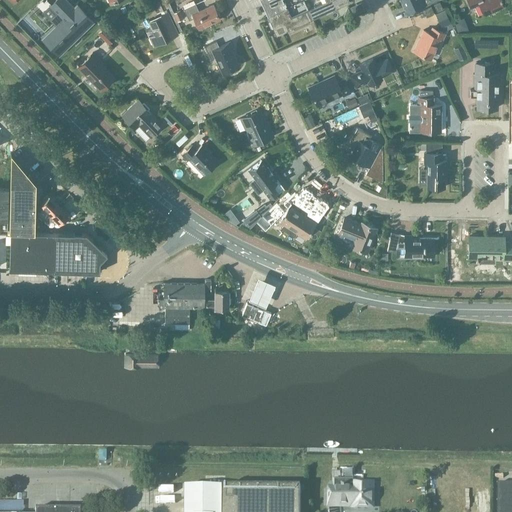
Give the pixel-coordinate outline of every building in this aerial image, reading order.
[(78,33),(91,20),(80,8),(77,11),(66,0),(62,0),(53,8),(65,21),(58,27),(56,25),(45,36),(59,51),(70,40),(71,41),(79,34),(78,33)] [(158,0),(155,2),(160,11),(166,8),(164,5),(167,3),(165,0),(158,0)] [(259,0),(267,16),(285,8),(281,0),(259,0)] [(323,0),(325,2),(308,9),(313,19),(348,3),(347,0),(323,0)] [(401,0),(404,6),(412,2),(415,9),(428,3),(435,0),(401,0)] [(504,4),(501,0),(467,0),(470,6),(479,3),(483,13),(504,4)] [(219,19),(213,4),(198,11),(195,3),(183,8),(188,19),(193,17),(198,28),(219,19)] [(423,9),(425,14),(433,11),(430,5),(423,9)] [(285,8),(267,16),(276,36),(313,19),(308,9),(290,17),(285,8)] [(435,14),(441,27),(451,22),(444,9),(435,14)] [(183,19),(179,10),(173,13),(177,22),(183,19)] [(153,28),(147,31),(153,45),(177,34),(167,12),(149,20),(153,28)] [(108,44),(115,37),(104,26),(97,33),(108,44)] [(429,32),(423,30),(414,50),(431,57),(440,37),(442,38),(445,32),(432,27),(429,32)] [(238,65),(231,49),(233,49),(229,41),(219,46),(216,40),(204,46),(210,59),(214,57),(221,72),(238,65)] [(78,66),(100,89),(113,76),(98,61),(99,60),(92,52),(78,66)] [(350,75),(355,87),(367,81),(369,84),(381,79),(380,76),(393,70),(387,57),(374,63),(372,58),(359,64),(363,71),(359,73),(358,72),(350,75)] [(497,96),(499,97),(499,73),(493,73),(493,62),(475,62),(474,89),(469,88),(469,96),(477,96),(476,107),(496,107),(497,96)] [(342,96),(350,92),(343,78),(336,81),(333,75),(308,86),(317,105),(341,93),(342,96)] [(369,100),(366,93),(357,97),(360,104),(369,100)] [(357,104),(354,97),(345,101),(348,108),(357,104)] [(424,97),(419,97),(417,97),(417,104),(420,104),(420,131),(439,131),(439,117),(440,117),(441,104),(432,104),(432,97),(424,97)] [(162,125),(150,112),(138,99),(122,114),(134,127),(139,123),(150,135),(162,125)] [(364,117),(368,116),(371,122),(377,119),(369,100),(358,105),(364,117)] [(272,135),(266,122),(265,122),(259,109),(241,117),(253,144),(272,135)] [(174,120),(167,113),(163,118),(169,125),(174,120)] [(348,143),(355,146),(349,156),(369,167),(365,174),(383,183),(383,149),(380,147),(382,144),(370,138),(371,135),(357,127),(348,143)] [(208,152),(201,144),(196,149),(192,145),(182,154),(186,159),(187,158),(197,169),(194,172),(199,177),(202,174),(203,175),(216,162),(207,153),(208,152)] [(10,172),(9,230),(34,231),(35,185),(35,181),(34,180),(34,182),(11,159),(11,153),(10,152),(10,162),(10,172)] [(444,168),(446,168),(446,160),(441,160),(441,152),(424,152),(424,162),(427,162),(427,168),(418,168),(418,184),(435,184),(434,187),(444,187),(444,168)] [(34,180),(11,153),(11,159),(34,182),(34,180)] [(261,160),(248,170),(254,178),(269,198),(278,191),(283,188),(277,180),(276,180),(271,174),(272,173),(267,167),(267,168),(261,160)] [(46,184),(43,190),(49,193),(52,186),(46,184)] [(382,184),(378,191),(386,196),(386,187),(382,184)] [(286,198),(316,219),(324,207),(298,186),(286,198)] [(43,207),(37,213),(39,215),(38,216),(42,221),(44,219),(58,205),(49,196),(40,204),(43,207)] [(260,216),(267,209),(263,204),(255,210),(260,216)] [(281,222),(283,223),(281,227),(281,229),(294,237),(295,236),(298,233),(305,238),(315,223),(307,217),(306,218),(288,207),(288,208),(281,204),(271,219),(280,224),(281,222)] [(58,205),(44,219),(47,223),(54,217),(59,222),(61,225),(66,223),(64,221),(69,216),(67,214),(60,207),(58,205)] [(248,228),(260,216),(255,210),(244,218),(245,220),(240,224),(248,228)] [(353,246),(366,251),(376,227),(363,222),(362,225),(344,217),(339,231),(356,238),(353,246)] [(34,231),(9,230),(9,231),(10,231),(9,269),(54,270),(99,272),(99,261),(107,254),(86,233),(73,233),(34,232),(34,231)] [(405,242),(398,242),(399,234),(391,233),(387,250),(395,252),(396,247),(405,248),(405,256),(434,256),(434,238),(420,238),(420,240),(413,240),(413,236),(405,236),(405,242)] [(503,260),(511,260),(511,241),(503,241),(503,236),(469,236),(469,257),(477,257),(477,259),(478,259),(478,261),(493,261),(494,257),(503,257),(503,260)] [(450,266),(450,281),(472,281),(472,272),(461,271),(461,266),(450,266)] [(275,283),(258,276),(248,298),(265,305),(275,283)] [(164,283),(164,299),(159,299),(159,306),(163,306),(163,307),(203,307),(204,283),(164,283)] [(205,307),(213,307),(213,310),(219,310),(219,307),(228,307),(228,290),(214,290),(214,299),(205,299),(205,307)] [(258,322),(265,325),(270,313),(246,303),(242,313),(259,320),(258,322)] [(165,308),(164,322),(174,323),(189,323),(189,308),(165,308)] [(123,350),(123,370),(159,370),(177,370),(177,350),(123,350)] [(353,507),(371,508),(372,481),(363,481),(363,476),(340,476),(340,480),(334,480),(334,489),(329,489),(329,507),(340,507),(340,506),(353,506),(353,507)] [(511,511),(511,484),(497,485),(496,511),(511,511)] [(221,488),(185,488),(184,511),(300,511),(301,489),(221,489),(221,488)] [(409,497),(409,511),(421,511),(421,497),(409,497)] [(32,511),(32,502),(0,501),(0,511),(32,511)]
